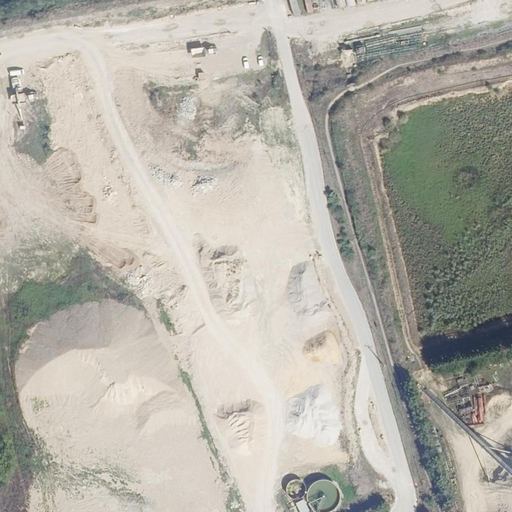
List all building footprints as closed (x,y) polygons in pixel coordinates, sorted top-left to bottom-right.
[(188,37),(198,35),(197,28),(187,30),(188,37)] [(118,103),(106,106),(107,115),(120,113),(118,103)] [(286,485),(293,499),(306,493),(300,479),(286,485)] [(318,511),(324,511),(342,505),(331,480),(309,489),(318,511)] [(300,511),(310,511),(305,500),(297,504),(300,511)]
